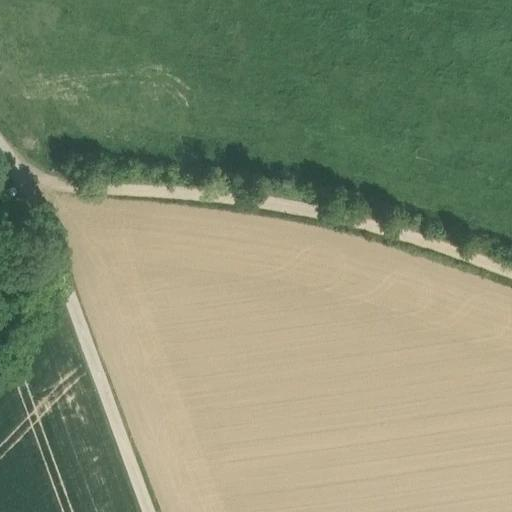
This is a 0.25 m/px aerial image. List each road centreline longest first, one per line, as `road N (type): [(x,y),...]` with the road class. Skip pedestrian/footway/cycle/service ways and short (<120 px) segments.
road 1 (track): [(28,190),(231,197),(336,218),(511,276)]
road 2 (unclassified): [(148,511),(28,190),(0,152)]
